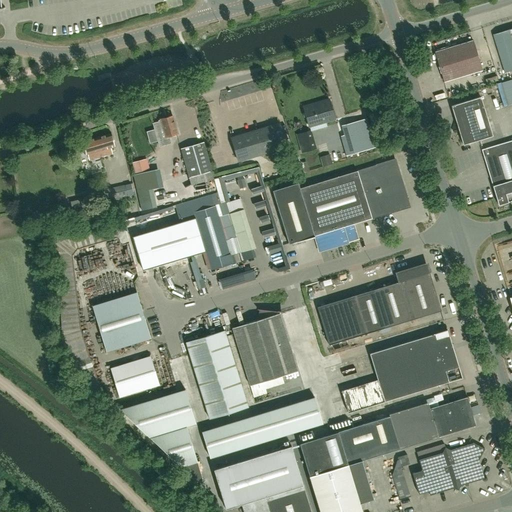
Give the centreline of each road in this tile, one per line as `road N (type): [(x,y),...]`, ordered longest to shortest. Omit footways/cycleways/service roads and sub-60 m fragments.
road 1 (unclassified): [(0,154),(397,34)]
road 2 (unclassified): [(166,314),(455,225)]
road 3 (unclassified): [(455,225),(397,34)]
road 4 (track): [(0,383),(144,511)]
road 5 (unclassified): [(511,411),(459,237)]
road 6 (unclassified): [(51,54),(214,15)]
